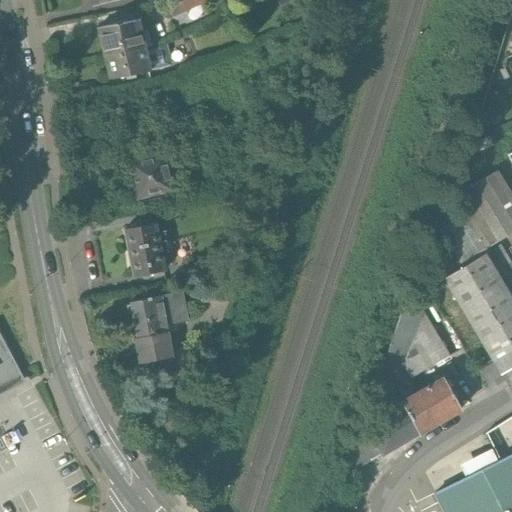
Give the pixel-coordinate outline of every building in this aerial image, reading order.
[(126,3),(125,0),(88,0),(91,11),(126,3)] [(203,0),(160,0),(159,1),(168,19),(204,2),(203,0)] [(146,19),(99,28),(104,56),(145,48),(142,32),(149,31),(146,19)] [(145,48),(104,56),(109,80),(165,69),(170,60),(169,51),(160,45),(145,48)] [(171,154),(151,159),(149,152),(138,154),(140,162),(131,164),(140,198),(146,197),(147,202),(169,196),(164,176),(175,173),(171,154)] [(511,198),(496,172),(456,196),(469,218),(488,249),(511,234),(511,198)] [(488,249),(469,218),(445,232),(466,267),(485,255),(490,252),(488,249)] [(154,227),(131,231),(139,280),(162,276),(154,227)] [(511,297),(511,265),(500,246),(490,252),(485,255),(511,298),(511,297)] [(511,299),(511,298),(485,255),(466,267),(444,280),(501,375),(511,368),(511,299)] [(227,272),(201,278),(202,303),(233,302),(238,282),(237,272),(227,272)] [(411,285),(386,371),(372,401),(380,413),(381,412),(386,420),(370,430),(373,434),(365,442),(376,460),(419,434),(401,404),(418,394),(410,380),(449,357),(423,313),(425,309),(411,285)] [(181,293),(132,303),(138,337),(135,337),(140,362),(174,355),(166,314),(185,310),(181,293)] [(0,396),(26,382),(0,334),(0,396)] [(461,409),(444,379),(418,394),(401,404),(419,434),(461,409)] [(511,417),(485,434),(486,435),(486,434),(500,461),(511,455),(511,417)] [(444,511),(511,511),(511,455),(500,461),(485,469),(454,484),(435,494),(442,508),(444,511)]
